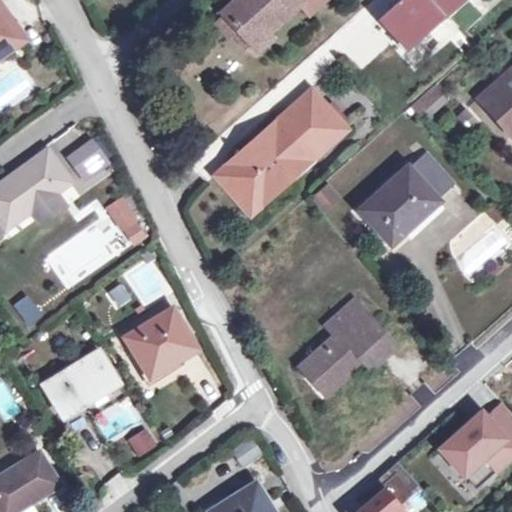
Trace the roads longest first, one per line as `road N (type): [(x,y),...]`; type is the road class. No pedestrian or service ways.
road 1 (residential): [(101,79),(256,403)]
road 2 (residential): [(511,341),(319,511)]
road 3 (residential): [(256,403),(107,511)]
road 4 (residential): [(318,511),(290,448),(256,403)]
road 5 (residential): [(101,79),(0,152)]
